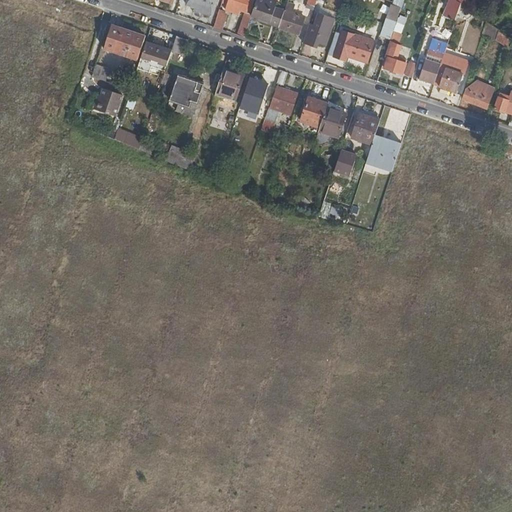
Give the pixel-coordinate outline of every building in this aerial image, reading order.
[(216,0),(188,0),(188,2),(196,4),(198,7),(212,12),(216,0)] [(241,9),(246,11),(249,0),(231,0),(228,11),(239,14),(241,9)] [(259,22),(279,28),(285,10),(275,7),(277,3),(268,0),(256,0),(252,13),(251,17),(260,20),(259,22)] [(452,0),(446,0),(441,15),(453,20),(460,3),(452,0)] [(304,17),(285,10),(279,28),(299,35),(304,17)] [(227,13),(219,11),(214,28),(220,30),(221,26),(223,26),(227,13)] [(246,11),(238,36),(244,38),(251,17),(252,13),(246,11)] [(335,20),(318,14),(316,20),(333,26),(335,20)] [(326,47),(333,26),(316,20),(314,27),(309,41),(313,42),(319,44),(326,47)] [(492,39),(509,50),(511,41),(511,40),(509,38),(487,22),(483,35),(492,39)] [(117,53),(125,29),(112,25),(104,49),(117,53)] [(314,27),(309,25),(303,44),(312,47),(313,42),(309,41),(314,27)] [(147,37),(125,29),(117,53),(139,60),(147,37)] [(404,35),(394,31),(391,40),(389,46),(385,57),(388,58),(384,69),(402,75),(406,64),(399,62),(404,47),(400,45),(404,35)] [(340,38),(334,57),(346,61),(348,57),(368,63),(374,42),(342,32),(340,38)] [(184,55),(189,41),(177,37),(173,50),(173,52),(184,55)] [(340,38),(335,37),(328,56),(334,57),(340,38)] [(433,40),(428,55),(442,61),(443,57),(448,44),(433,40)] [(167,70),(173,52),(173,50),(149,42),(140,67),(152,71),(155,66),(167,70)] [(369,66),(381,70),(385,57),(389,46),(377,42),(369,64),(369,66)] [(442,61),(428,55),(426,60),(441,65),(442,61)] [(449,59),(443,57),(442,61),(441,65),(434,86),(457,93),(463,75),(446,69),(449,59)] [(434,86),(441,65),(426,60),(419,80),(434,86)] [(406,76),(412,78),(417,65),(410,62),(406,76)] [(113,68),(97,63),(93,78),(108,83),(113,68)] [(245,75),(225,68),(216,95),(236,102),(245,75)] [(288,73),(281,71),(277,84),(284,86),(288,73)] [(171,76),(165,73),(162,85),(168,87),(171,76)] [(180,103),(186,105),(189,106),(191,100),(198,102),(203,86),(180,78),(172,101),(180,103)] [(270,106),(274,93),(272,92),(274,84),(257,79),(255,87),(267,91),(263,103),(270,106)] [(472,91),(467,89),(463,101),(488,110),(494,90),(475,82),(472,91)] [(298,95),(276,87),(274,93),(270,106),(262,130),(272,134),(278,117),(280,118),(282,113),(291,116),(298,95)] [(125,96),(106,90),(104,96),(106,97),(101,111),(118,117),(125,96)] [(511,94),(511,98),(500,95),(495,110),(511,115),(509,126),(511,127),(511,94)] [(95,109),(99,110),(104,96),(103,96),(100,95),(95,109)] [(123,108),(131,111),(135,101),(127,98),(123,108)] [(253,101),(244,98),(238,116),(247,119),(253,101)] [(328,108),(329,104),(309,98),(302,122),(321,128),(328,108)] [(184,114),(186,105),(180,103),(177,112),(184,114)] [(321,128),(320,131),(340,138),(348,114),(328,108),(321,128)] [(373,145),(376,136),(381,121),(361,114),(353,138),(373,145)] [(120,131),(116,141),(140,151),(143,142),(143,141),(120,131)] [(393,171),(402,145),(376,136),(373,145),(367,163),(393,171)] [(143,142),(140,151),(152,156),(155,147),(143,142)] [(190,172),(195,157),(184,151),(173,146),(166,162),(190,172)] [(350,155),(341,152),(335,171),(343,174),(350,155)] [(310,203),(302,196),(297,201),(306,209),(310,203)]
